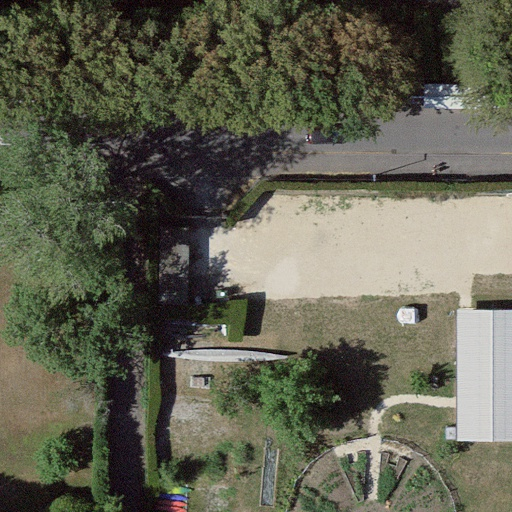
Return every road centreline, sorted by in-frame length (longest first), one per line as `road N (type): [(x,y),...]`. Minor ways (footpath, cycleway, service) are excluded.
road 1 (residential): [(125,129),(511,125)]
road 2 (residential): [(125,129),(129,511)]
road 3 (track): [(257,269),(275,511)]
road 4 (residential): [(0,130),(125,129)]
